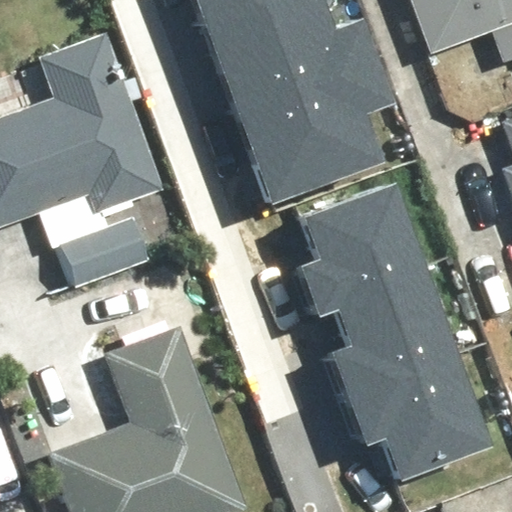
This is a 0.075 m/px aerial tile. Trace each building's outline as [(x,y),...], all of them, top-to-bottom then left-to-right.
[(0,39),(3,39),(29,28),(16,0),(10,0),(0,4),(0,39)] [(182,0),(257,197),(371,154),(353,106),(375,98),(342,12),(320,20),(312,0),(182,0)] [(511,0),(402,0),(424,58),(486,35),(499,69),(511,64),(511,0)] [(125,105),(140,99),(130,73),(115,79),(98,35),(33,60),(47,98),(0,115),(0,231),(85,199),(91,216),(158,190),(125,105)] [(0,79),(17,72),(3,39),(0,39),(0,79)] [(511,116),(495,122),(509,161),(490,168),(511,226),(511,116)] [(391,469),(479,435),(379,172),(291,206),(305,243),(284,251),(305,305),(325,297),(338,330),(314,339),(352,438),(376,429),(391,469)] [(73,291),(146,258),(126,213),(53,246),(73,291)] [(227,511),(242,506),(167,327),(96,357),(124,422),(40,458),(63,511),(227,511)]
